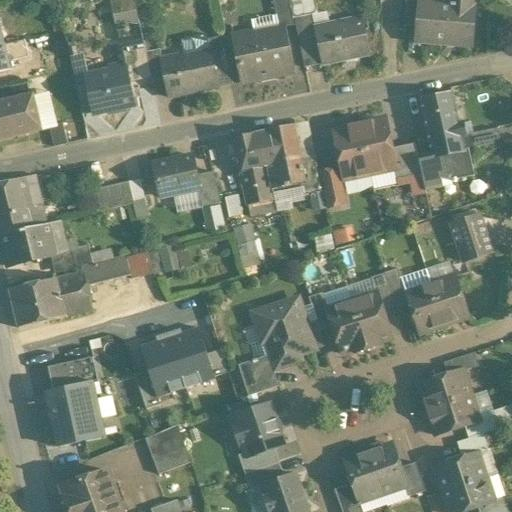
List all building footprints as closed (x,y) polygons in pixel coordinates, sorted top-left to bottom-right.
[(136,0),(113,0),(117,29),(140,26),(136,0)] [(273,0),(279,28),(281,27),(281,28),(296,25),(295,20),(290,0),(273,0)] [(290,0),(295,20),(313,16),(319,15),(315,0),(290,0)] [(405,0),(404,27),(419,28),(421,4),(429,5),(429,0),(405,0)] [(429,5),(421,4),(419,28),(418,41),(470,46),(473,0),(449,0),(449,6),(429,5)] [(319,15),(313,16),(316,27),(330,24),(328,13),(319,15)] [(315,28),(316,27),(313,16),(295,20),(296,25),(305,69),(323,65),(315,28)] [(316,27),(315,28),(323,65),(323,66),(370,56),(362,18),(362,17),(330,24),(316,27)] [(279,28),(233,37),(238,58),(243,83),(290,73),(281,28),(281,27),(279,28)] [(220,33),(208,35),(211,50),(214,63),(226,61),(221,39),(220,33)] [(208,35),(183,40),(186,55),(211,50),(208,35)] [(233,36),(221,39),(226,61),(238,58),(233,37),(233,36)] [(145,43),(120,48),(123,64),(125,64),(129,84),(152,78),(147,53),(145,43)] [(5,45),(0,45),(0,72),(11,70),(5,45)] [(160,50),(147,53),(152,78),(153,83),(165,80),(161,60),(162,60),(160,50)] [(162,60),(161,60),(165,80),(169,98),(219,88),(214,63),(211,50),(186,55),(162,60)] [(238,58),(226,61),(231,85),(243,83),(238,58)] [(226,61),(214,63),(219,88),(231,85),(226,61)] [(42,64),(19,70),(22,81),(44,75),(42,67),(42,64)] [(123,64),(110,67),(111,72),(87,77),(94,114),(110,111),(111,114),(125,111),(124,108),(134,106),(129,84),(125,64),(123,64)] [(452,93),(420,100),(432,155),(433,158),(464,152),(461,138),(466,137),(463,124),(459,125),(452,93)] [(34,94),(0,102),(0,141),(43,131),(34,94)] [(91,111),(82,113),(84,121),(92,119),(91,111)] [(385,120),(360,125),(370,174),(394,169),(395,169),(391,148),(385,120)] [(299,163),(315,159),(308,123),(292,126),(299,163)] [(63,124),(50,127),(55,148),(68,145),(63,124)] [(360,125),(334,131),(345,180),(370,174),(360,125)] [(261,152),(265,170),(268,169),(272,189),(286,186),(286,187),(290,186),(290,185),(302,182),(304,182),(299,163),(292,126),(255,134),(255,135),(259,153),(261,152)] [(498,129),(472,135),(475,149),(501,144),(498,129)] [(259,153),(255,135),(233,140),(241,175),(265,170),(261,152),(259,153)] [(394,169),(396,180),(409,178),(422,175),(415,144),(391,148),(395,169),(394,169)] [(464,152),(433,158),(432,155),(419,158),(426,191),(441,188),(437,174),(468,167),(464,152)] [(193,157),(154,165),(161,198),(180,194),(199,190),(200,190),(197,176),(193,157)] [(315,159),(299,163),(304,182),(302,182),(305,195),(322,191),(315,159)] [(265,170),(241,175),(248,206),(275,200),(272,189),(268,169),(265,170)] [(370,174),(373,189),(398,187),(396,180),(394,169),(370,174)] [(338,170),(321,173),(329,209),(346,205),(344,195),(341,181),(338,170)] [(214,173),(197,176),(200,190),(199,190),(203,208),(222,204),(214,173)] [(373,189),(370,174),(345,180),(341,181),(344,195),(373,189)] [(422,175),(409,178),(413,193),(425,191),(422,175)] [(36,176),(22,179),(29,209),(43,206),(36,176)] [(22,179),(0,184),(0,236),(1,236),(34,228),(29,209),(22,179)] [(141,180),(129,183),(134,204),(146,201),(141,180)] [(129,183),(96,190),(101,212),(134,205),(134,204),(129,183)] [(199,190),(180,194),(184,212),(203,208),(199,190)] [(233,216),(245,213),(241,197),(229,199),(233,216)] [(275,200),(248,206),(250,218),(277,212),(275,200)] [(43,206),(29,209),(34,228),(48,225),(43,206)] [(479,216),(452,225),(465,263),(491,254),(486,239),(479,216)] [(61,222),(51,224),(58,253),(68,251),(61,222)] [(34,228),(1,236),(8,267),(51,256),(59,255),(58,253),(51,224),(48,225),(34,228)] [(250,225),(233,230),(241,258),(257,254),(250,225)] [(353,231),(339,232),(340,244),(354,243),(353,231)] [(175,245),(162,248),(168,270),(180,267),(175,245)] [(68,251),(58,253),(59,255),(51,256),(53,262),(60,260),(63,273),(83,268),(93,265),(89,246),(68,251)] [(192,250),(181,253),(184,265),(195,262),(192,250)] [(148,253),(127,259),(132,280),(154,275),(148,253)] [(93,265),(83,268),(84,273),(85,273),(88,288),(131,277),(126,257),(93,265)] [(60,260),(53,262),(56,275),(63,273),(60,260)] [(451,262),(426,270),(431,286),(456,278),(451,262)] [(406,294),(399,270),(386,274),(396,308),(410,304),(406,294)] [(84,273),(10,291),(19,329),(94,312),(88,288),(85,273),(84,273)] [(384,312),(396,308),(386,274),(372,279),(377,295),(378,295),(384,312)] [(469,318),(456,278),(431,286),(444,326),(469,318)] [(431,286),(406,294),(410,304),(420,334),(444,326),(431,286)] [(329,311),(323,294),(310,299),(317,321),(320,333),(333,328),(327,311),(329,311)] [(377,295),(353,303),(368,351),(382,347),(380,343),(392,339),(384,312),(378,295),(377,295)] [(298,302),(255,316),(264,342),(269,340),(274,355),(276,362),(297,355),(313,350),(313,349),(306,325),(298,302)] [(329,311),(327,311),(333,328),(342,355),(354,351),(355,355),(368,351),(353,303),(329,311)] [(317,321),(306,325),(313,349),(313,350),(313,352),(325,348),(320,333),(317,321)] [(181,331),(157,339),(158,342),(141,348),(158,399),(216,380),(199,329),(182,335),(181,331)] [(475,354),(444,364),(448,376),(464,371),(464,372),(479,367),(475,354)] [(274,355),(254,362),(257,370),(261,372),(273,368),(273,369),(294,362),(296,361),(297,359),(298,357),(297,355),(276,362),(274,355)] [(273,368),(261,372),(257,370),(254,362),(239,367),(249,398),(279,388),(273,369),(273,368)] [(464,371),(448,376),(420,386),(428,411),(472,397),(464,372),(464,371)] [(93,382),(46,392),(58,448),(105,437),(93,382)] [(487,392),(472,397),(480,421),(495,416),(487,392)] [(472,397),(428,411),(436,437),(465,427),(480,422),(480,421),(472,397)] [(270,405),(235,418),(238,426),(235,427),(244,456),(248,454),(249,458),(284,446),(279,432),(281,431),(277,421),(276,421),(270,405)] [(173,414),(154,423),(151,424),(156,436),(178,426),(173,414)] [(495,416),(480,421),(480,422),(465,427),(469,440),(484,435),(500,430),(495,416)] [(156,436),(146,440),(159,475),(191,464),(178,426),(156,436)] [(469,440),(458,444),(463,459),(478,455),(478,456),(490,452),(484,435),(469,440)] [(393,446),(369,454),(383,495),(406,487),(407,487),(401,469),(393,446)] [(497,475),(490,452),(478,456),(486,479),(497,475)] [(369,454),(344,462),(352,485),(359,504),(360,503),(383,495),(369,454)] [(463,459),(435,468),(443,492),(486,479),(478,456),(478,455),(463,459)] [(280,464),(246,476),(251,491),(261,488),(261,487),(285,479),(280,464)] [(416,464),(401,469),(407,487),(406,487),(410,498),(426,492),(416,464)] [(122,511),(108,471),(62,487),(66,498),(63,499),(67,511),(122,511)] [(285,479),(261,487),(261,488),(269,511),(308,511),(296,475),(285,479)] [(497,475),(486,479),(493,502),(505,498),(506,498),(498,475),(497,475)] [(486,479),(443,492),(449,511),(465,511),(478,508),(493,503),(493,502),(486,479)] [(352,485),(335,491),(342,511),(362,511),(360,503),(359,504),(352,485)] [(509,511),(505,498),(493,502),(493,503),(478,508),(479,511),(509,511)] [(151,510),(151,511),(180,511),(177,501),(151,510)]
